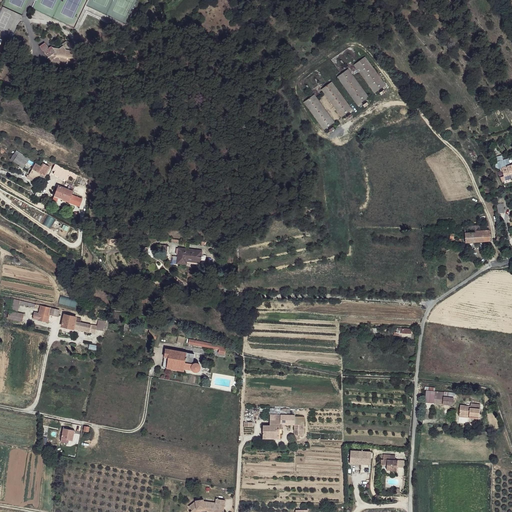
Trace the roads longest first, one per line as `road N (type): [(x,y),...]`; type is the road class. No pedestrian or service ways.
road 1 (residential): [(511,259),(490,264),(424,317),(413,511)]
road 2 (track): [(150,377),(143,422),(126,432),(27,410)]
road 3 (track): [(244,354),(237,511)]
road 4 (residential): [(56,324),(34,405),(0,405)]
